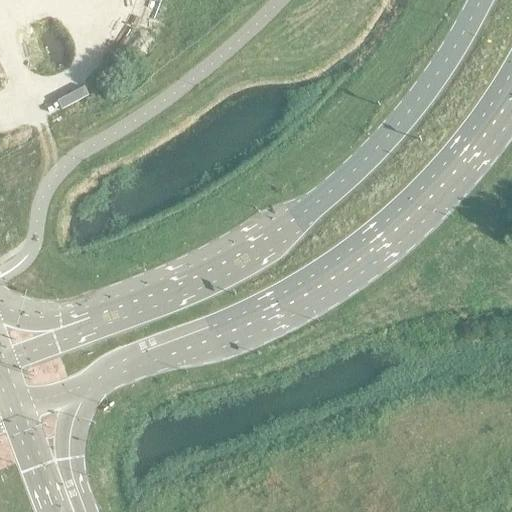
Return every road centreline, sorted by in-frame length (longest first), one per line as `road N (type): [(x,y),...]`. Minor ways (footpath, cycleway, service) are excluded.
road 1 (secondary): [(480,0),(413,105),(306,210),(208,271),(61,327)]
road 2 (secondary): [(85,385),(248,324),(341,271),(434,193),(511,93)]
